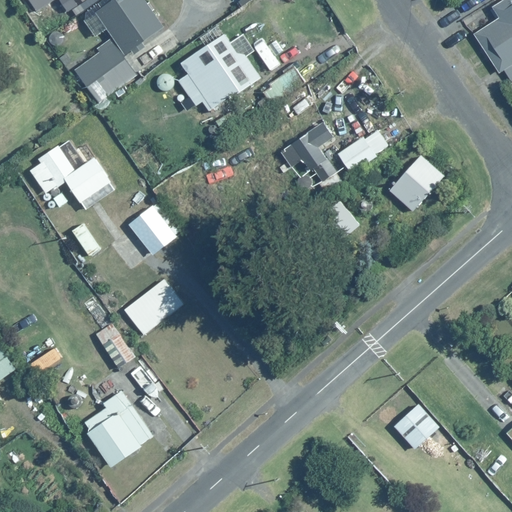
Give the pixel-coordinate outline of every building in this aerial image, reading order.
[(76,0),(27,0),(35,12),(52,0),(59,0),(72,17),(86,8),(81,0),(79,0),(78,1),(76,0)] [(146,0),(108,0),(82,19),(94,36),(104,28),(124,54),(164,24),(146,0)] [(511,0),(494,0),(490,3),(498,15),(473,31),(499,71),(504,68),(511,80),(511,0)] [(179,75),(193,99),(196,104),(201,100),(209,111),(262,75),(248,54),(255,49),(242,30),(229,39),(220,26),(202,39),(205,43),(181,60),(187,70),(179,75)] [(138,74),(108,35),(96,44),(100,49),(75,68),(100,100),(114,90),(119,96),(130,87),(126,83),(138,74)] [(257,97),(264,107),(306,78),(304,75),(320,64),(313,55),(264,89),(265,92),(257,97)] [(323,115),(279,150),(300,178),(310,170),(328,193),(347,178),(321,145),(337,133),(323,115)] [(363,131),(337,151),(353,173),(379,153),(363,131)] [(74,165),(57,141),(36,156),(39,160),(28,168),(44,190),(41,192),(50,206),(56,202),(59,206),(68,200),(58,185),(65,180),(86,210),(120,186),(95,151),(74,165)] [(421,151),(389,189),(413,210),(446,171),(421,151)] [(342,196),(319,214),(339,241),(362,223),(342,196)] [(161,198),(129,223),(153,253),(185,228),(161,198)] [(80,221),(67,204),(56,213),(69,230),(80,221)] [(164,275),(123,307),(145,334),(186,302),(164,275)] [(109,316),(88,293),(71,309),(92,332),(109,316)] [(115,319),(96,331),(118,366),(137,354),(115,319)] [(0,341),(0,378),(17,366),(0,341)] [(90,428),(86,430),(110,466),(143,444),(141,441),(154,433),(124,388),(105,400),(107,404),(84,419),(90,428)] [(419,400),(393,424),(415,448),(441,424),(419,400)]
